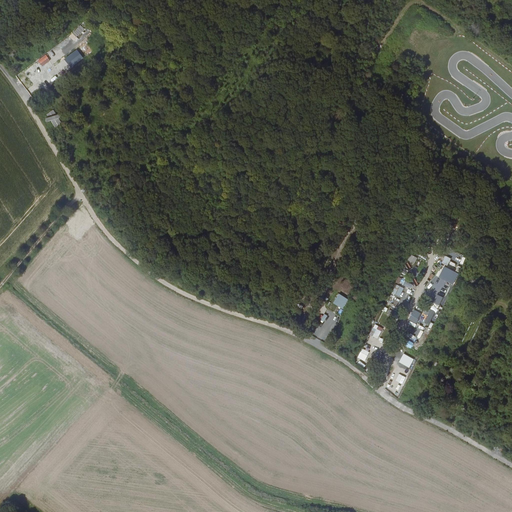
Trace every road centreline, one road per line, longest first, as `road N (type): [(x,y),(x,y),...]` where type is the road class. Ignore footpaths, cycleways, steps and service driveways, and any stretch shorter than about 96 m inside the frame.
road 1 (unclassified): [(83,195),(117,245),(154,276),(185,295),(298,334),(401,407),(511,466)]
road 2 (unclassified): [(0,67),(83,195)]
road 3 (unclassified): [(0,285),(83,195)]
